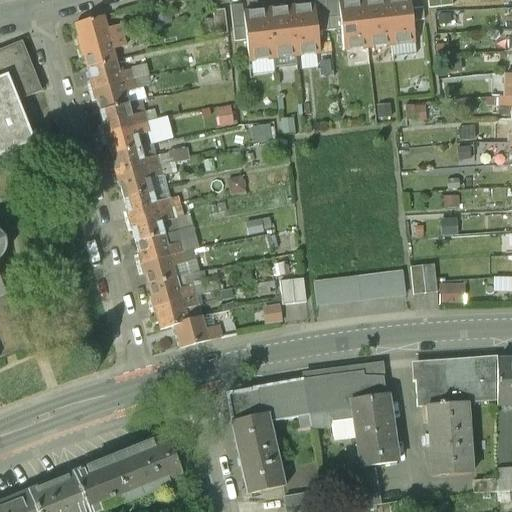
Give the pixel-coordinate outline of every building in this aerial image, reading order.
[(324,0),(312,0),(313,6),(316,33),(328,31),(324,0)] [(336,0),(324,0),(328,31),(340,30),(337,3),(336,0)] [(361,0),(337,3),(340,30),(343,52),(366,49),(361,0)] [(384,0),(362,0),(361,0),(366,49),(390,46),(384,0)] [(408,0),(384,0),(390,46),(414,44),(411,22),(408,0)] [(420,0),(408,0),(411,22),(423,21),(420,0)] [(438,0),(426,0),(428,9),(440,8),(438,0)] [(241,5),(229,7),(234,42),(245,41),(242,14),(241,5)] [(313,6),(289,8),(295,57),(319,54),(316,33),(313,6)] [(289,8),(266,11),(272,60),(295,57),(289,8)] [(224,10),(212,12),(215,36),(226,34),(224,10)] [(266,11),(242,14),(245,41),(248,62),(272,60),(266,11)] [(102,18),(74,25),(78,39),(76,39),(79,49),(122,37),(120,27),(106,30),(102,18)] [(144,33),(122,37),(125,47),(130,46),(130,47),(146,44),(144,33)] [(122,37),(79,49),(82,58),(83,58),(87,70),(115,62),(111,50),(125,47),(122,37)] [(21,44),(0,51),(0,156),(34,143),(17,102),(41,93),(21,44)] [(459,56),(444,56),(445,73),(460,73),(459,56)] [(115,62),(87,70),(90,82),(88,82),(91,92),(134,80),(131,70),(118,74),(115,62)] [(511,76),(504,76),(503,98),(511,98),(511,76)] [(147,78),(134,80),(137,89),(142,88),(149,86),(147,78)] [(134,80),(91,92),(94,102),(95,101),(99,113),(127,105),(127,104),(140,101),(145,100),(142,88),(137,89),(134,80)] [(140,101),(127,104),(127,105),(99,113),(102,125),(101,126),(103,135),(146,123),(143,113),(140,101)] [(427,104),(403,107),(404,121),(429,121),(427,104)] [(153,111),(143,113),(146,123),(152,122),(156,121),(153,111)] [(156,121),(152,122),(155,138),(170,134),(166,119),(156,121)] [(146,123),(103,135),(106,145),(107,145),(111,157),(139,149),(136,137),(149,133),(146,123)] [(473,127),(459,128),(460,142),(474,141),(473,127)] [(139,149),(111,157),(114,169),(113,169),(115,179),(158,167),(156,157),(142,160),(139,149)] [(184,151),(170,154),(171,164),(186,161),(184,151)] [(165,155),(156,157),(158,167),(159,167),(168,165),(165,155)] [(168,165),(159,167),(161,177),(176,173),(173,164),(168,165)] [(158,167),(115,179),(118,188),(119,188),(123,200),(164,188),(161,177),(159,167),(158,167)] [(240,179),(228,182),(231,194),(243,191),(240,179)] [(164,188),(123,200),(126,212),(125,212),(127,222),(170,210),(164,188)] [(458,209),(457,196),(442,196),(443,209),(458,209)] [(170,210),(127,222),(130,232),(132,231),(135,243),(163,235),(163,236),(177,232),(170,210)] [(269,219),(244,223),(246,237),(262,234),(262,231),(270,230),(269,219)] [(163,235),(135,243),(138,255),(137,256),(139,265),(183,253),(177,232),(163,236),(163,235)] [(0,236),(0,358),(26,348),(0,285),(0,259),(2,257),(4,251),(4,244),(2,238),(0,236)] [(192,252),(183,255),(185,263),(195,261),(192,252)] [(183,253),(139,265),(142,275),(143,275),(147,287),(175,279),(175,278),(189,275),(198,273),(195,261),(185,263),(183,255),(183,253)] [(433,265),(421,267),(424,295),(436,293),(433,265)] [(421,267),(410,268),(413,296),(424,295),(421,267)] [(400,271),(368,275),(371,301),(403,297),(400,271)] [(175,279),(147,287),(150,299),(149,299),(151,309),(195,297),(195,296),(192,287),(189,275),(175,278),(175,279)] [(368,275),(345,278),(347,304),(371,301),(368,275)] [(345,278),(313,282),(316,308),(347,304),(345,278)] [(302,280),(291,281),(293,305),(305,303),(302,280)] [(291,281),(279,282),(281,306),(293,305),(291,281)] [(205,284),(192,287),(195,296),(217,292),(215,282),(205,285),(205,284)] [(268,284),(255,286),(256,296),(270,294),(268,284)] [(464,285),(438,286),(439,306),(465,305),(464,285)] [(195,297),(151,309),(154,318),(156,318),(159,331),(173,327),(173,326),(201,318),(200,318),(195,297)] [(278,306),(260,308),(262,326),(280,324),(278,306)] [(201,318),(173,326),(173,327),(179,349),(221,338),(218,327),(205,330),(201,318)] [(511,361),(496,362),(496,402),(496,407),(511,406),(511,361)] [(496,362),(415,368),(418,407),(429,407),(434,476),(472,473),(467,404),(496,402),(496,362)] [(382,372),(302,381),(308,416),(342,411),(340,403),(351,401),(362,468),(398,463),(387,396),(386,396),(382,372)] [(302,381),(233,393),(227,394),(230,423),(268,414),(270,422),(296,418),(298,430),(310,428),(308,416),(302,381)] [(268,414),(230,423),(243,479),(245,478),(249,495),(280,487),(277,475),(281,474),(273,438),(271,439),(268,425),(271,424),(270,422),(268,414)] [(165,437),(111,459),(128,502),(182,480),(165,437)] [(87,511),(102,511),(128,502),(111,459),(72,475),(87,511)] [(511,469),(496,471),(496,480),(496,493),(511,492),(511,469)] [(374,471),(352,475),(358,508),(380,505),(374,471)] [(87,511),(72,475),(28,493),(35,511),(87,511)] [(496,480),(472,482),(473,494),(496,493),(496,480)] [(324,511),(321,492),(283,498),(285,511),(324,511)] [(511,492),(496,493),(496,506),(511,504),(511,492)] [(35,511),(28,493),(0,504),(0,511),(35,511)]
